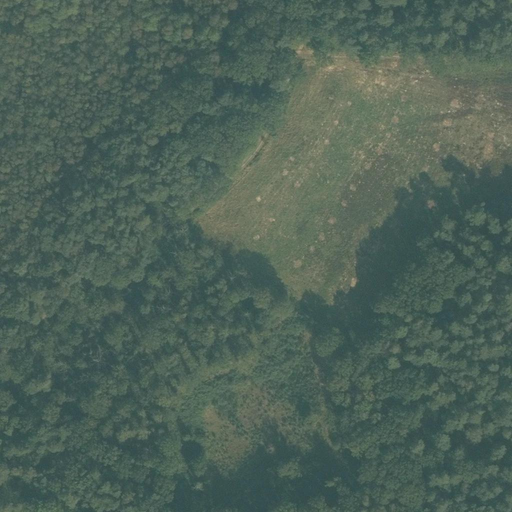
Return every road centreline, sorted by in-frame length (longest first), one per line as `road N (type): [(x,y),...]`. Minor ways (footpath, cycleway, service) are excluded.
road 1 (track): [(321,0),(256,130),(183,205),(0,355)]
road 2 (track): [(511,42),(301,42)]
